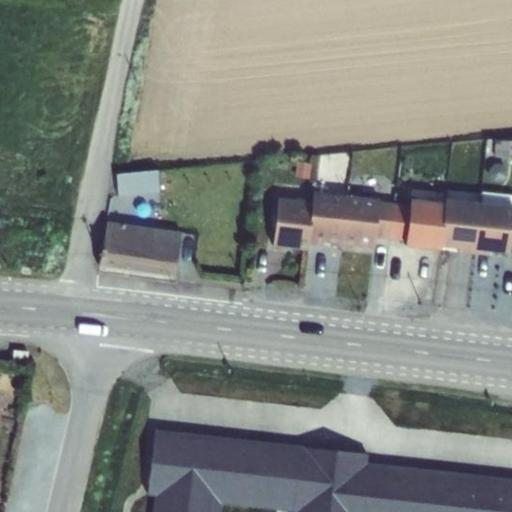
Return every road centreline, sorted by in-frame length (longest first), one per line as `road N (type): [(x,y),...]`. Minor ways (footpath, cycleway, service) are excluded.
road 1 (primary): [(511,362),(103,317)]
road 2 (residential): [(130,0),(75,314)]
road 3 (unclassified): [(103,317),(58,511)]
